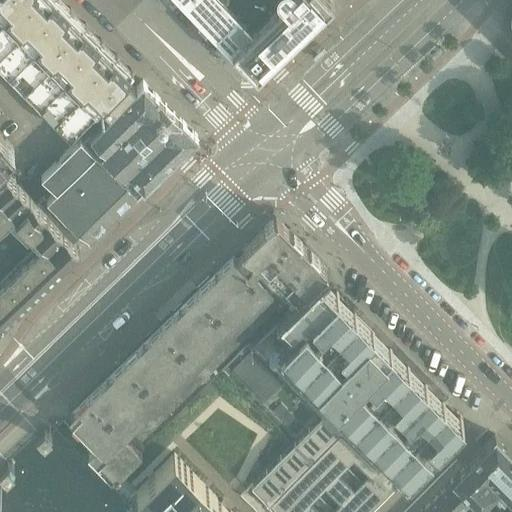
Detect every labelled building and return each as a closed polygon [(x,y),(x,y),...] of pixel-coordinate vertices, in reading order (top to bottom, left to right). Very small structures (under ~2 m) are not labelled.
[(110,113),(136,88),(127,78),(134,72),(62,0),(0,0),(0,64),(70,135),(101,104),(110,113)] [(245,59),(255,70),(328,0),(182,0),(241,62),(245,59)] [(110,113),(83,140),(82,141),(115,173),(116,172),(137,193),(143,187),(143,188),(147,185),(146,184),(155,177),(158,174),(157,173),(182,150),(183,150),(186,147),(185,147),(194,139),(194,140),(197,136),(194,133),(185,124),(182,120),(182,121),(179,118),(178,118),(174,114),(175,113),(173,112),(172,112),(166,106),(166,105),(165,104),(164,104),(160,100),(160,99),(158,97),(158,96),(155,92),(154,93),(146,85),(146,84),(143,81),(136,88),(110,113)] [(0,162),(10,153),(14,149),(0,134),(0,162)] [(82,141),(83,140),(80,138),(41,176),(56,191),(47,201),(85,240),(84,241),(86,242),(89,246),(140,196),(137,193),(116,172),(115,173),(82,141)] [(0,177),(0,325),(80,249),(6,172),(0,177)] [(233,253),(70,410),(72,412),(73,413),(71,414),(72,416),(85,428),(86,429),(79,436),(78,437),(82,441),(116,475),(143,448),(138,443),(281,301),(283,302),(293,291),(298,296),(299,296),(308,287),(318,277),(319,276),(320,275),(328,268),(326,266),(327,266),(324,263),(290,229),(286,225),(284,223),(282,221),(278,217),(276,215),(256,234),(254,235),(250,239),(244,245),(242,247),(245,251),(238,257),(235,254),(233,253)] [(298,296),(223,370),(294,442),(251,484),(246,489),(241,494),(240,495),(257,511),(368,511),(371,509),(373,508),(390,491),(391,490),(396,485),(451,430),(461,420),(462,419),(459,416),(458,416),(458,415),(444,401),(442,399),(426,383),(424,381),(408,365),(406,363),(391,348),(389,346),(373,330),(371,328),(356,313),(353,310),(338,295),(336,292),(321,277),(319,276),(318,277),(308,287),(299,296),(298,296)] [(419,511),(459,511),(473,498),(479,504),(493,490),(503,500),(507,496),(511,500),(511,451),(495,435),(452,477),(453,479),(419,511)] [(232,511),(174,454),(136,491),(157,511),(232,511)]
